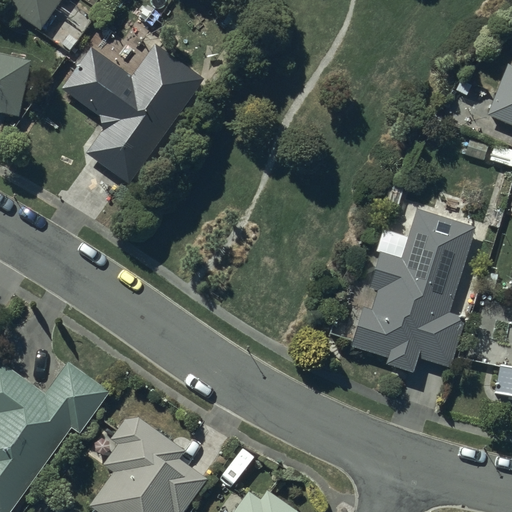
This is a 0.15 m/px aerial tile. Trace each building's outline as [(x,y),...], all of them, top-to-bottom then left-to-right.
[(0,0),(0,7),(41,35),(65,0),(0,0)] [(91,54),(62,94),(100,122),(103,137),(87,159),(129,189),(203,86),(155,52),(132,84),(91,54)] [(0,119),(18,123),(31,68),(0,60),(0,119)] [(511,71),(509,70),(487,120),(511,131),(511,71)] [(449,318),(473,233),(417,217),(403,265),(381,259),(371,292),(380,295),(374,316),(364,313),(353,353),(389,363),(386,372),(413,380),(418,364),(451,374),(465,323),(449,318)] [(0,511),(8,511),(69,422),(79,429),(108,386),(66,357),(45,389),(0,356),(0,511)] [(511,368),(499,366),(494,394),(511,397),(511,368)] [(102,459),(112,467),(88,501),(104,511),(168,511),(172,508),(177,511),(205,474),(177,453),(182,446),(130,407),(109,434),(117,440),(102,459)] [(293,511),(296,508),(265,486),(259,496),(246,487),(228,511),(293,511)]
